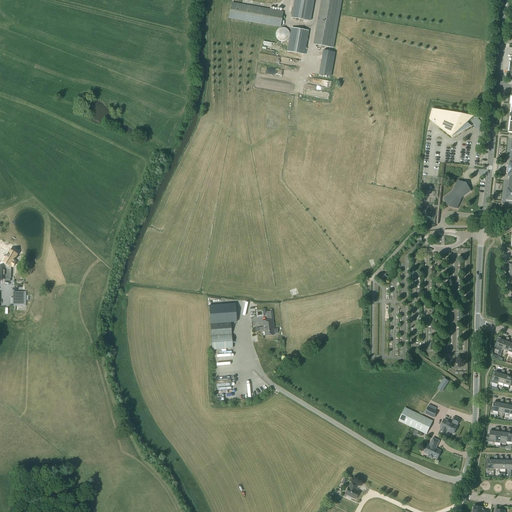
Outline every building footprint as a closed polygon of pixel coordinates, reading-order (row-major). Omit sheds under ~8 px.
[(294,0),(291,18),(309,21),(313,0),(294,0)] [(321,0),(313,45),(332,48),(341,0),(321,0)] [(231,4),(229,18),(280,27),(283,13),(231,4)] [(277,30),(277,31),(276,32),(275,33),(275,35),(275,36),(276,37),(276,38),(277,39),(278,40),(279,41),(280,42),(281,42),(282,42),(284,42),(285,42),(286,41),(287,40),(288,39),(289,38),(289,37),(289,36),(289,34),(289,33),(289,32),(288,31),(287,30),(286,29),(285,28),(283,28),(282,28),(281,28),(280,28),(278,29),(277,30)] [(308,31),(291,28),(287,52),(304,55),(308,31)] [(319,74),(330,76),(335,53),(323,51),(319,74)] [(291,63),(277,62),(276,66),(275,66),(272,72),(273,68),(270,68),(266,66),(267,65),(267,63),(261,60),(258,60),(258,64),(260,65),(260,72),(277,74),(277,76),(279,76),(285,79),(291,81),(295,73),(297,67),(297,65),(293,64),(291,63)] [(432,109),(429,120),(452,138),(471,126),(466,123),(473,117),(474,117),(432,109)] [(453,191),(443,199),(448,207),(457,209),(462,198),(471,191),(467,185),(466,183),(457,181),(453,191)] [(3,263),(2,264),(4,265),(3,268),(9,271),(11,268),(11,269),(12,268),(13,269),(17,262),(15,261),(18,255),(9,251),(7,255),(6,258),(5,259),(5,260),(4,260),(5,260),(4,261),(3,262),(4,262),(3,263)] [(13,298),(13,304),(23,304),(23,292),(13,292),(13,298)] [(210,324),(230,323),(236,322),(235,304),(209,306),(210,324)] [(263,328),(259,328),(259,331),(264,331),(265,337),(273,336),(273,329),(274,328),(273,320),(267,321),(265,321),(263,321),(263,322),(262,322),(263,328)] [(230,323),(210,324),(212,350),(232,349),(230,323)] [(497,355),(500,357),(505,342),(502,341),(503,340),(498,338),(494,350),(498,352),(497,355)] [(509,339),(506,338),(505,342),(502,351),(508,353),(511,344),(510,344),(508,343),(509,339)] [(495,374),(493,373),(490,384),(498,386),(501,375),(498,374),(498,373),(496,372),(495,374)] [(444,379),(439,387),(443,389),(448,381),(444,379)] [(500,405),(497,404),(497,403),(495,402),(493,410),(491,410),(490,414),(492,414),(493,412),(498,413),(500,405)] [(428,407),(425,413),(434,418),(437,411),(435,410),(428,407)] [(405,408),(399,421),(408,426),(426,434),(433,421),(406,408),(405,408)] [(460,419),(455,417),(454,417),(452,420),(453,420),(452,423),(444,419),(440,428),(441,429),(440,430),(446,433),(447,431),(453,434),(460,419)] [(493,431),(490,431),(489,439),(486,439),(486,443),(495,444),(495,443),(496,433),(493,433),(493,431)] [(430,447),(428,446),(425,454),(429,456),(429,457),(429,458),(432,459),(433,459),(433,458),(437,460),(438,458),(439,458),(440,457),(440,456),(440,455),(440,454),(441,452),(435,449),(436,448),(437,448),(439,442),(433,439),(430,447)] [(486,472),(494,473),(494,470),(494,461),(491,461),(491,460),(489,460),(489,462),(486,461),(486,472)] [(355,500),(358,493),(354,491),(357,485),(350,482),(348,488),(347,488),(344,495),(347,497),(346,498),(350,500),(350,498),(355,500)]
